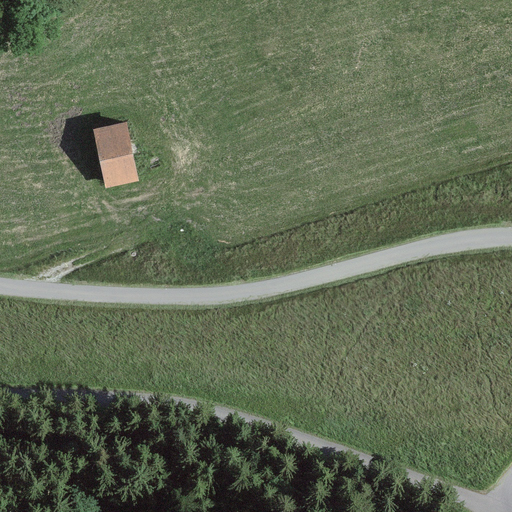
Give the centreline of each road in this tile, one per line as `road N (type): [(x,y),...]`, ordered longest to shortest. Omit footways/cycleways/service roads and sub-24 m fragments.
road 1 (unclassified): [(0,393),(158,398),(212,408),(500,508)]
road 2 (unclassified): [(0,285),(218,294),(511,235)]
